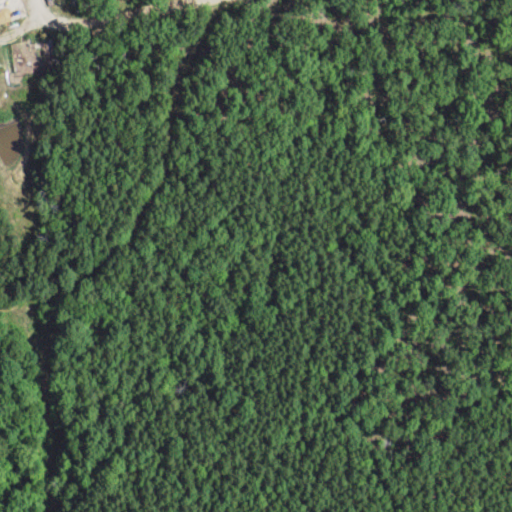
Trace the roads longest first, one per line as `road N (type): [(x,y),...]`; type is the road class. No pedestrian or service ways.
road 1 (residential): [(26,302),(100,270),(170,87),(223,22),(261,0)]
road 2 (residential): [(198,52),(51,33),(0,43)]
